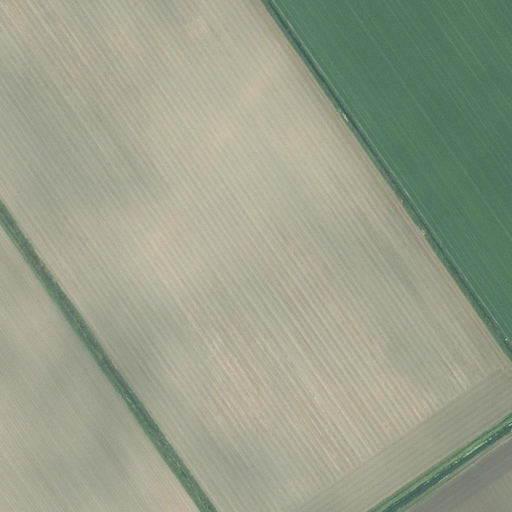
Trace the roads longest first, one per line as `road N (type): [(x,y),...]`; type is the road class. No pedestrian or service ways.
road 1 (track): [(511,367),(253,0)]
road 2 (track): [(404,511),(511,437)]
